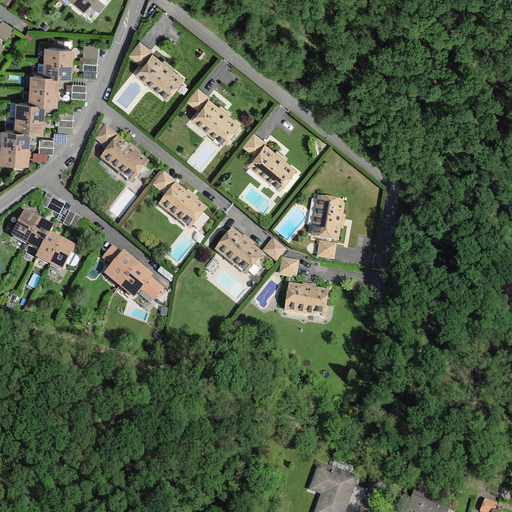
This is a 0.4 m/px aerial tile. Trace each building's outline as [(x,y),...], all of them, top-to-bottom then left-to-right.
[(71,0),(86,12),(95,0),(71,0)] [(0,32),(8,37),(16,26),(0,14),(0,32)] [(169,102),(187,80),(140,43),(130,56),(144,66),(136,76),(169,102)] [(99,76),(100,44),(86,44),(84,75),(99,76)] [(73,78),(75,49),(47,48),(46,75),(31,74),(30,102),(17,101),(15,130),(3,129),(1,163),(31,165),(33,135),(44,135),(46,106),(58,107),(60,77),(73,78)] [(227,149),(245,127),(199,90),(189,102),(202,113),(194,123),(227,149)] [(135,187),(152,165),(106,129),(96,141),(109,151),(102,161),(135,187)] [(283,194),(300,172),(254,135),(244,148),(257,158),(250,168),(283,194)] [(193,232),(210,210),(164,174),(154,186),(167,196),(160,206),(193,232)] [(334,259),(343,202),(316,198),(310,238),(320,240),(318,256),(334,259)] [(65,277),(79,250),(53,236),(56,229),(23,212),(10,236),(43,253),(38,262),(65,277)] [(262,255),(229,230),(213,250),(246,275),(262,255)] [(263,251),(276,262),(287,248),(274,237),(263,251)] [(167,290),(125,255),(106,276),(136,302),(144,293),(156,303),(167,290)] [(283,257),(280,273),(297,276),(300,260),(283,257)] [(328,292),(288,285),(283,311),(324,318),(328,292)] [(319,461),(310,490),(321,493),(314,511),(344,511),(357,474),(319,461)] [(417,485),(408,509),(415,511),(449,511),(454,498),(417,485)]
